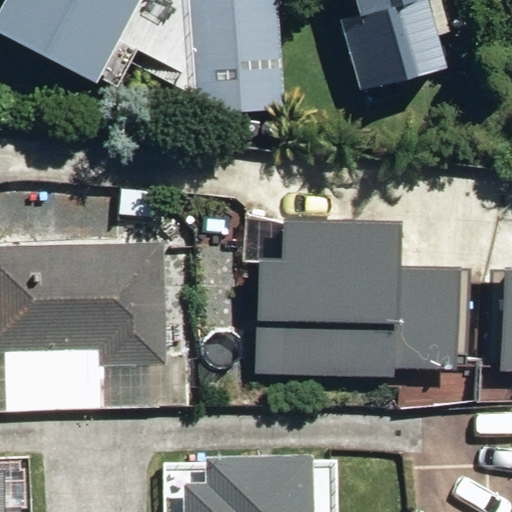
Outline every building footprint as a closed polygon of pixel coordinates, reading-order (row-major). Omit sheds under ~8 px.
[(23,0),(19,10),(46,24),(58,1),(132,39),(152,0),(23,0)] [(289,0),(200,0),(207,110),(295,105),(289,0)] [(351,10),(372,83),(469,56),(453,0),(379,0),(380,2),(351,10)] [(275,248),(264,368),(407,372),(407,363),(471,365),(478,255),(419,255),(424,206),(302,207),(299,249),(275,248)] [(177,235),(0,238),(0,348),(14,348),(13,409),(198,404),(197,326),(178,326),(177,235)] [(325,511),(325,447),(219,450),(219,478),(194,479),(194,511),(325,511)]
